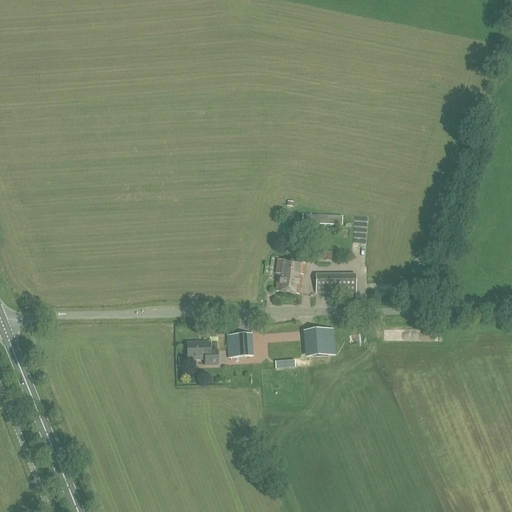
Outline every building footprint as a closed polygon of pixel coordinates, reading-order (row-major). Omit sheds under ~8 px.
[(511,81),(511,61),(510,60),(502,77),(511,81)] [(342,226),(343,217),(303,215),(302,224),(342,226)] [(331,262),(332,253),(325,252),(325,253),(317,252),(317,259),(324,260),(324,261),(331,262)] [(304,276),(305,264),(278,261),(276,275),(278,275),(277,293),(300,295),(302,276),(304,276)] [(356,273),(316,275),(316,293),(356,291),(356,273)] [(333,330),(312,332),(314,358),(335,356),(333,330)] [(229,359),(253,357),(252,335),(228,337),(229,359)] [(206,360),(206,366),(218,366),(218,351),(210,352),(210,344),(187,344),(188,360),(206,360)] [(293,351),(279,357),(284,368),(298,362),(293,351)] [(303,359),(306,388),(325,386),(322,357),(303,359)] [(188,367),(188,360),(178,360),(178,368),(188,367)]
